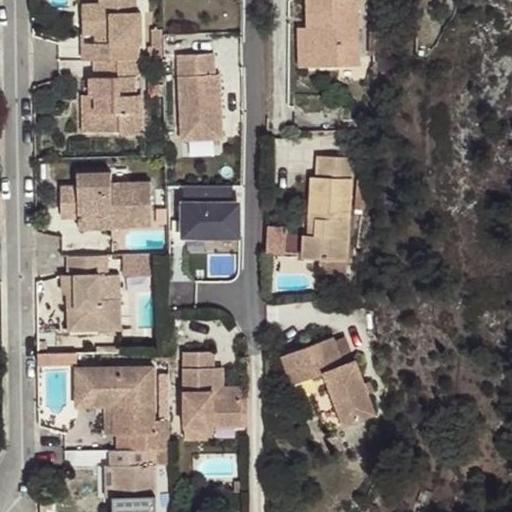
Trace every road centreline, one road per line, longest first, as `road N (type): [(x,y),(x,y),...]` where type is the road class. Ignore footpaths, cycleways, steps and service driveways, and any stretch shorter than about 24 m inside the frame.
road 1 (residential): [(8,511),(25,491),(17,0)]
road 2 (unclassified): [(251,0),(258,355)]
road 3 (unclassified): [(281,0),(283,123)]
